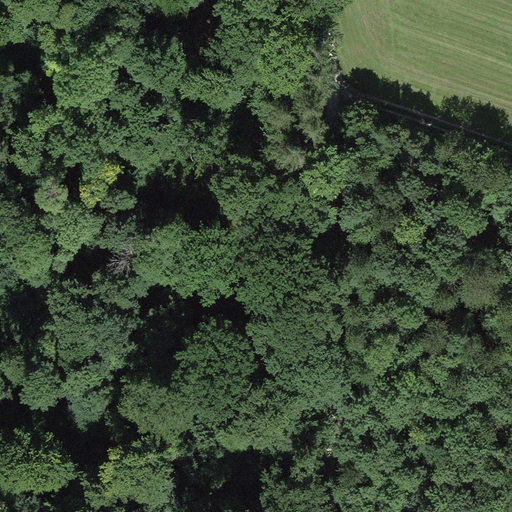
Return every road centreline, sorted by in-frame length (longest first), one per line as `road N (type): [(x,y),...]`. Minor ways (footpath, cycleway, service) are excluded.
road 1 (track): [(311,0),(333,64),(329,511)]
road 2 (track): [(333,90),(511,150)]
